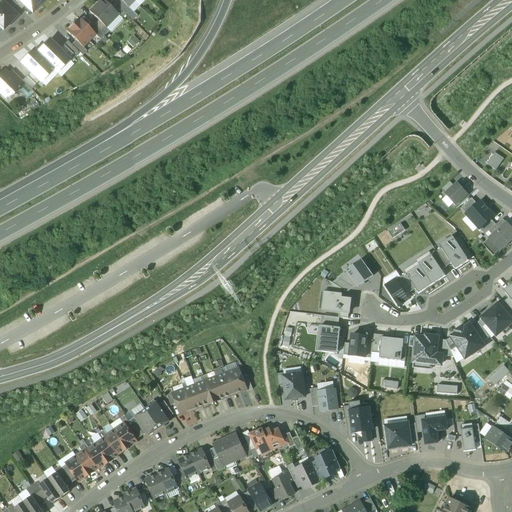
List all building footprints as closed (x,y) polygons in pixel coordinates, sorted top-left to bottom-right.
[(4,0),(2,2),(11,10),(16,5),(11,0),(4,0)] [(21,10),(25,5),(19,0),(11,0),(16,5),(21,10)] [(19,0),(25,5),(32,12),(44,0),(19,0)] [(111,8),(102,0),(99,0),(99,1),(95,5),(112,22),(118,16),(118,15),(111,8)] [(128,8),(121,1),(117,5),(116,5),(126,14),(130,10),(128,8)] [(2,2),(0,4),(0,27),(1,29),(3,30),(17,16),(11,10),(2,2)] [(126,14),(116,5),(117,5),(115,4),(111,8),(118,15),(118,16),(121,19),(126,14)] [(112,22),(95,5),(89,11),(98,21),(106,28),(112,22)] [(88,28),(78,18),(76,20),(72,24),(89,41),(95,35),(88,28)] [(106,28),(98,21),(94,25),(105,35),(109,31),(106,28)] [(94,25),(93,23),(88,28),(95,35),(100,40),(105,35),(94,25)] [(89,41),(72,24),(68,29),(66,31),(75,41),(83,48),(89,41)] [(134,36),(128,40),(132,47),(138,43),(134,36)] [(59,50),(49,41),(37,53),(53,68),(57,72),(69,60),(59,50)] [(67,41),(59,50),(69,60),(71,62),(80,53),(71,45),(67,41)] [(83,48),(75,41),(71,45),(80,53),(82,56),(86,51),(83,48)] [(34,50),(21,63),(31,72),(40,81),(41,81),(53,68),(37,53),(34,50)] [(12,71),(8,75),(20,87),(24,83),(22,81),(12,71)] [(8,75),(4,72),(0,75),(0,92),(6,97),(17,92),(21,88),(20,87),(8,75)] [(31,72),(22,81),(24,83),(31,90),(40,81),(31,72)] [(504,159),(495,153),(487,165),(495,171),(504,159)] [(442,190),(445,195),(454,187),(450,183),(442,190)] [(454,187),(445,195),(455,206),(467,195),(457,184),(454,187)] [(466,215),(477,205),(472,199),(461,210),(466,215)] [(477,205),(466,215),(479,229),(490,220),(492,217),(479,203),(477,205)] [(495,226),(490,220),(479,229),(484,235),(489,231),(495,226)] [(493,236),(506,224),(502,220),(495,226),(489,231),(493,236)] [(493,236),(490,239),(500,250),(511,239),(511,230),(506,224),(493,236)] [(455,241),(442,249),(455,270),(469,261),(455,241)] [(442,249),(436,253),(446,267),(451,264),(442,249)] [(436,253),(431,256),(441,270),(446,267),(436,253)] [(418,265),(431,286),(445,277),(441,270),(431,256),(418,265)] [(361,260),(345,272),(346,274),(356,287),(357,288),(373,276),(361,260)] [(419,266),(406,275),(416,290),(419,294),(431,286),(419,266)] [(356,287),(346,274),(333,283),(342,289),(348,293),(356,287)] [(416,290),(406,275),(401,278),(404,283),(410,293),(416,290)] [(401,278),(397,281),(406,296),(410,293),(404,283),(401,278)] [(384,286),(398,307),(409,300),(406,296),(397,281),(395,279),(384,286)] [(327,294),(340,296),(342,289),(333,283),(328,282),(327,294)] [(511,283),(503,291),(511,301),(511,283)] [(324,294),(322,310),(339,312),(348,312),(349,300),(341,299),(341,296),(340,296),(327,294),(324,294)] [(503,301),(498,306),(510,321),(511,319),(511,311),(505,303),(503,301)] [(498,306),(482,319),(483,319),(487,324),(497,336),(511,323),(511,322),(510,321),(498,306)] [(323,327),(337,328),(338,318),(324,317),(323,327)] [(482,328),(487,324),(483,319),(478,323),(478,324),(482,328)] [(478,324),(472,328),(482,343),(490,338),(482,328),(478,324)] [(465,359),(484,347),(482,343),(472,328),(470,325),(464,329),(463,327),(456,332),(457,333),(451,337),(458,347),(465,359)] [(322,353),(338,354),(339,344),(338,344),(339,328),(337,328),(323,327),(321,326),(320,337),(323,337),(322,353)] [(351,344),(350,357),(366,358),(367,340),(368,334),(358,333),(358,336),(352,335),(351,344)] [(380,354),(382,338),(374,337),(373,341),(372,353),(380,354)] [(394,339),(382,338),(380,354),(379,360),(401,362),(402,350),(404,338),(394,337),(394,339)] [(426,339),(416,338),(415,348),(413,363),(441,366),(442,356),(436,355),(437,340),(438,338),(426,337),(426,339)] [(458,347),(451,337),(446,341),(451,352),(458,347)] [(437,340),(436,355),(442,356),(453,357),(451,352),(446,341),(437,340)] [(503,367),(489,380),(494,386),(508,373),(503,367)] [(239,369),(227,374),(235,394),(246,390),(247,390),(242,377),(239,369)] [(224,375),(217,378),(225,398),(235,394),(227,374),(224,375)] [(278,387),(285,386),(284,377),(283,374),(276,375),(278,387)] [(253,389),(247,375),(242,377),(247,390),(246,390),(247,392),(253,389)] [(287,400),(305,398),(305,396),(302,378),(302,375),(284,377),(285,386),(287,400)] [(302,378),(305,396),(311,395),(310,390),(308,377),(302,378)] [(209,380),(206,382),(214,403),(220,400),(225,398),(217,378),(209,380)] [(195,386),(193,380),(186,383),(188,389),(184,390),(192,411),(203,406),(195,386)] [(511,399),(511,398),(511,384),(506,381),(499,392),(511,399)] [(195,386),(203,406),(208,405),(214,403),(206,382),(203,383),(195,386)] [(437,386),(437,394),(458,395),(459,387),(437,386)] [(171,388),(165,391),(171,406),(177,404),(173,394),(174,394),(171,388)] [(313,408),(320,407),(318,393),(318,389),(310,390),(311,395),(313,408)] [(174,394),(173,394),(177,404),(181,415),(192,411),(184,390),(174,394)] [(333,391),(318,393),(320,407),(321,412),(337,409),(333,391)] [(173,415),(164,401),(159,405),(168,418),(173,415)] [(351,419),(353,434),(363,433),(364,443),(372,442),(370,424),(374,423),(372,408),(361,410),(360,402),(348,404),(349,407),(351,419)] [(159,405),(157,403),(146,410),(159,428),(169,421),(168,418),(159,405)] [(159,428),(146,410),(135,418),(137,420),(146,433),(148,436),(159,428)] [(416,423),(417,435),(425,434),(424,422),(428,421),(427,416),(415,418),(416,423)] [(425,434),(427,446),(438,444),(437,432),(448,430),(446,418),(428,421),(424,422),(425,434)] [(146,433),(137,420),(131,424),(140,437),(146,433)] [(374,423),(370,424),(372,442),(380,441),(377,423),(374,423)] [(416,423),(406,424),(409,443),(418,441),(417,435),(416,423)] [(506,430),(497,423),(493,428),(508,438),(511,434),(506,430)] [(127,427),(124,424),(114,431),(127,449),(131,446),(137,442),(136,441),(127,427)] [(140,437),(131,424),(127,427),(136,441),(140,437)] [(406,424),(385,427),(389,449),(410,447),(409,443),(406,424)] [(472,429),(474,444),(481,443),(478,425),(472,426),(472,429)] [(511,441),(508,438),(493,428),(486,438),(506,452),(511,443),(511,441)] [(472,429),(461,430),(463,452),(475,451),(474,444),(472,429)] [(262,430),(250,435),(256,448),(259,446),(263,455),(272,450),(263,432),(262,430)] [(277,430),(271,433),(269,430),(263,432),(272,450),(287,443),(284,436),(283,433),(280,434),(278,430),(277,430)] [(127,449),(114,431),(108,435),(105,437),(104,437),(105,438),(117,455),(118,455),(122,452),(123,452),(127,449)] [(249,432),(243,434),(248,444),(251,451),(256,448),(250,435),(249,432)] [(290,433),(284,436),(287,443),(290,448),(295,446),(292,439),(290,433)] [(102,440),(98,434),(92,439),(96,445),(108,463),(113,460),(118,456),(118,455),(117,455),(105,438),(102,440)] [(241,447),(236,435),(225,440),(234,461),(245,456),(241,447)] [(298,436),(292,439),(295,446),(297,450),(303,447),(298,436)] [(234,461),(225,440),(214,445),(220,457),(224,466),(234,461)] [(248,444),(241,447),(245,456),(246,459),(253,456),(251,451),(248,444)] [(108,463),(96,445),(89,449),(87,451),(86,451),(98,468),(98,469),(99,469),(104,466),(108,463)] [(83,452),(76,457),(89,475),(93,472),(98,469),(98,468),(86,451),(87,451),(86,450),(83,452)] [(202,450),(190,455),(199,474),(211,469),(206,458),(202,450)] [(340,468),(333,452),(328,454),(335,471),(340,468)] [(335,471),(328,454),(317,459),(318,461),(311,464),(319,480),(325,478),(325,479),(336,474),(335,471)] [(190,455),(178,461),(182,469),(187,479),(199,474),(190,455)] [(211,455),(206,458),(211,469),(212,472),(218,470),(213,460),(211,455)] [(76,457),(66,464),(68,466),(77,479),(79,482),(85,478),(89,475),(76,457)] [(220,457),(213,460),(218,470),(219,472),(225,469),(224,466),(220,457)] [(308,458),(293,465),(296,470),(295,470),(300,479),(305,489),(320,482),(319,480),(311,464),(308,458)] [(296,470),(293,465),(288,467),(288,469),(294,481),(300,479),(295,470),(296,470)] [(63,470),(61,466),(55,470),(57,474),(57,473),(65,485),(71,481),(63,470)] [(77,479),(68,466),(63,470),(71,481),(72,483),(77,479)] [(169,469),(157,475),(166,494),(178,488),(173,477),(169,469)] [(187,479),(182,469),(177,471),(178,474),(183,485),(183,486),(189,483),(187,479)] [(288,469),(282,472),(284,475),(285,475),(289,484),(294,481),(288,469)] [(65,485),(57,473),(57,474),(49,479),(61,497),(70,492),(65,485)] [(178,474),(173,477),(177,488),(183,485),(178,474)] [(157,475),(145,480),(154,499),(166,494),(157,475)] [(284,475),(273,480),(277,488),(282,497),(283,500),(294,494),(289,484),(285,475),(284,475)] [(40,485),(48,497),(52,503),(61,497),(49,479),(40,485)] [(40,485),(38,482),(33,486),(43,500),(48,497),(40,485)] [(434,492),(435,485),(426,483),(424,490),(434,492)] [(264,492),(260,484),(249,490),(254,498),(260,508),(261,511),(272,505),(270,502),(264,492)] [(43,500),(33,486),(27,490),(32,497),(32,496),(37,504),(43,500)] [(277,488),(271,491),(275,499),(276,500),(282,497),(277,488)] [(136,489),(124,494),(125,497),(126,497),(132,511),(135,511),(145,508),(139,495),(136,489)] [(269,489),(264,492),(270,502),(275,499),(271,491),(269,489)] [(145,493),(139,495),(145,508),(147,511),(152,509),(145,493)] [(248,501),(244,493),(239,496),(244,506),(249,503),(248,501)] [(42,511),(37,504),(32,496),(32,497),(23,502),(30,511),(42,511)] [(132,511),(126,497),(125,497),(114,502),(116,508),(118,511),(132,511)] [(247,511),(239,498),(229,504),(233,510),(233,511),(247,511)] [(254,498),(248,501),(249,503),(254,511),(260,508),(254,498)] [(370,499),(361,504),(365,511),(371,511),(376,509),(370,499)] [(469,511),(471,510),(450,500),(443,511),(441,511),(439,511),(469,511)] [(30,511),(23,502),(15,508),(15,509),(17,511),(30,511)] [(360,502),(343,511),(365,511),(361,504),(360,502)] [(226,511),(221,503),(216,506),(218,510),(219,511),(226,511)]
